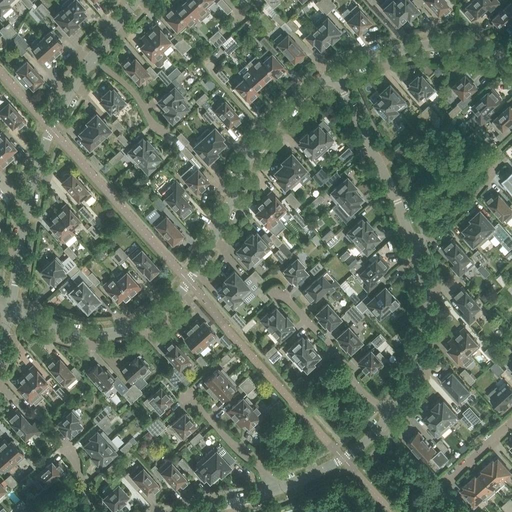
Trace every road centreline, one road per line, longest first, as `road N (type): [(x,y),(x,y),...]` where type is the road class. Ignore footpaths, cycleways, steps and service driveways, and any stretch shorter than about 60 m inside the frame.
road 1 (residential): [(334,72),(298,96),(261,138),(188,282),(149,321),(91,334),(10,308)]
road 2 (residential): [(10,308),(26,207),(50,129),(91,60)]
road 3 (residential): [(415,245),(334,72)]
road 4 (residential): [(511,65),(453,45),(422,46),(334,72)]
road 5 (residential): [(389,416),(424,333),(415,245)]
road 6 (residential): [(389,416),(280,294)]
road 7 (residential): [(275,492),(342,459),(389,416)]
road 8 (residential): [(275,492),(187,392)]
